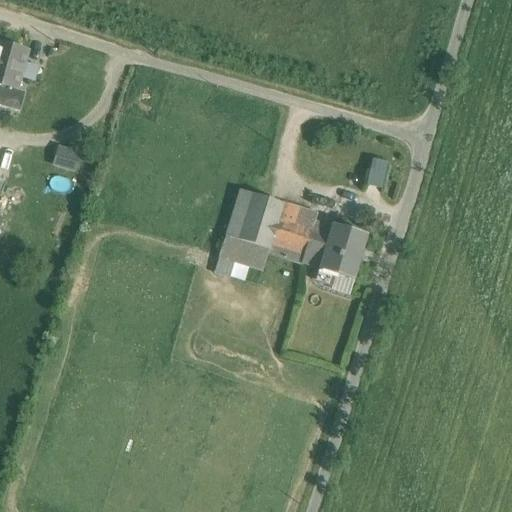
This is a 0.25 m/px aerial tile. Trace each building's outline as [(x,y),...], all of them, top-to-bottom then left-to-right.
[(28,51),(0,43),(0,86),(17,91),(28,51)] [(55,148),(52,168),(75,171),(78,151),(55,148)] [(381,189),(388,162),(372,158),(365,184),(381,189)] [(283,205),(240,191),(226,237),(269,251),(270,251),(278,223),(283,205)] [(317,214),(283,203),(283,205),(278,223),(311,233),(314,224),(317,214)] [(311,233),(278,223),(270,251),(269,251),(268,253),(319,269),(325,249),(308,244),(311,233)] [(331,229),(314,224),(311,233),(308,244),(325,249),(331,229)] [(367,236),(332,225),(325,249),(319,269),(318,270),(353,281),(367,236)] [(269,251),(226,237),(223,246),(265,259),(268,253),(269,251)]
